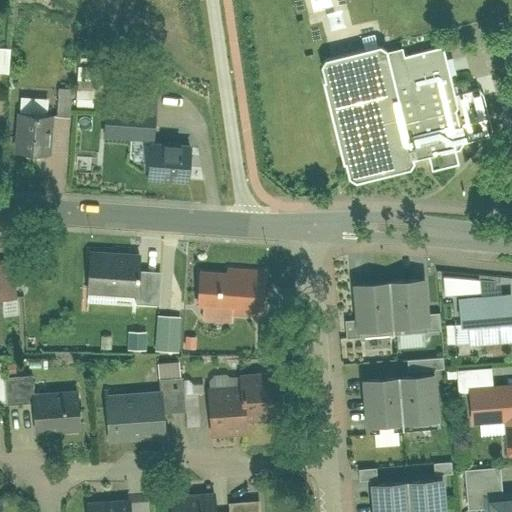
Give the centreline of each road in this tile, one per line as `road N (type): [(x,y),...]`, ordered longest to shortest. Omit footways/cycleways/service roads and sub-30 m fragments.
road 1 (residential): [(306,228),(0,207)]
road 2 (residential): [(326,458),(240,465),(211,456),(140,458),(114,470),(46,472)]
road 3 (residential): [(306,228),(326,458)]
road 4 (residential): [(511,243),(306,228)]
